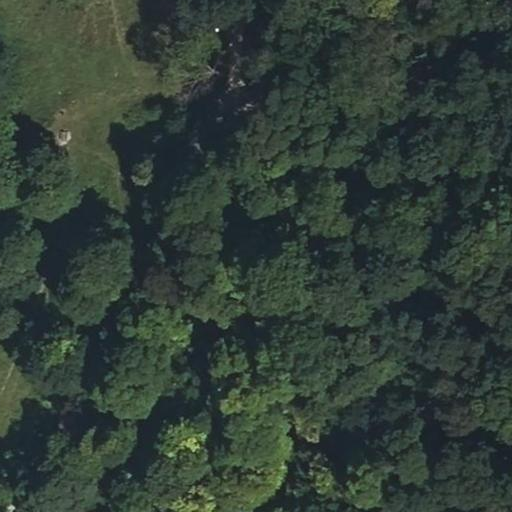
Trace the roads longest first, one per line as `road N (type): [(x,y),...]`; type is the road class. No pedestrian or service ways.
road 1 (track): [(443,511),(224,90)]
road 2 (track): [(224,90),(136,307),(21,511)]
